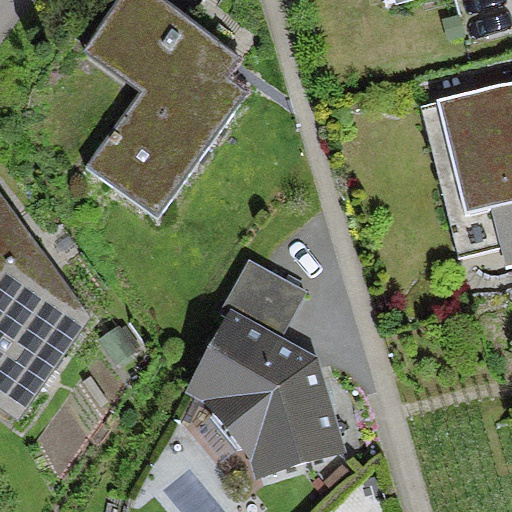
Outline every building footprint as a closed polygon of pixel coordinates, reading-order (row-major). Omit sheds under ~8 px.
[(148,75),(79,171),(151,222),(234,106),(218,95),(226,84),(198,64),(212,44),(150,0),(114,0),(90,34),(148,75)] [(427,0),(383,0),(387,11),(427,0)] [(511,95),(431,114),(456,223),(511,209),(511,95)] [(0,412),(11,420),(79,322),(0,213),(0,412)] [(299,296),(257,272),(243,265),(214,318),(225,324),(187,394),(238,422),(255,477),(331,455),(306,367),(271,348),(299,296)]
